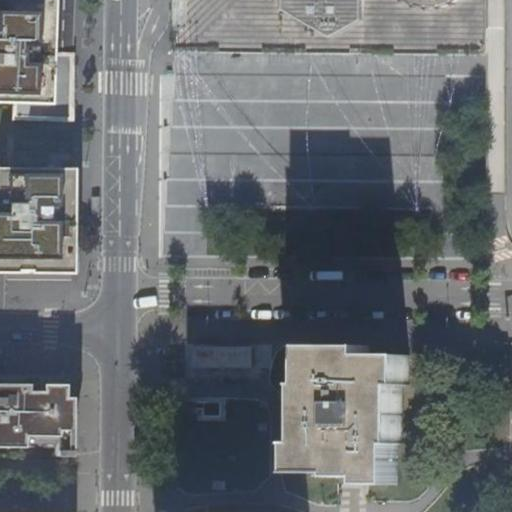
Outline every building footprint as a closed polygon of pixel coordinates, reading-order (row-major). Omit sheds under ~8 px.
[(51,0),(0,0),(0,103),(12,103),(12,121),(72,121),(72,54),(50,54),(51,0)] [(247,51),(490,54),(490,0),(177,0),(176,47),(177,51),(247,51)] [(0,273),(71,274),(71,184),(72,168),(47,168),(9,168),(9,155),(0,154),(0,273)] [(299,473),(308,474),(337,475),(340,475),(340,478),(369,479),(370,486),(398,486),(398,447),(403,447),(404,388),(411,388),(412,357),(371,356),(371,347),(313,347),(312,386),(307,386),(307,444),(299,444),(299,473)] [(202,374),(201,356),(180,357),(181,375),(202,374)] [(60,394),(60,383),(0,381),(0,445),(52,445),(52,454),(67,454),(67,394),(60,394)] [(369,511),(370,486),(369,479),(340,478),(340,475),(337,475),(337,506),(337,511),(369,511)]
